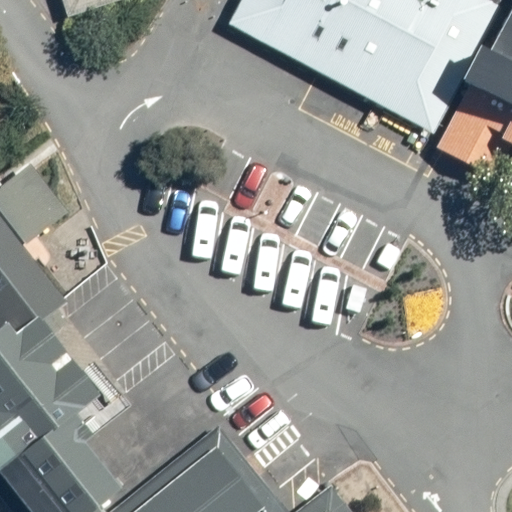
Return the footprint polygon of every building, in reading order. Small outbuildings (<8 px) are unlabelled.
[(57,0),(64,22),(133,0),(57,0)] [(241,0),(226,30),(431,139),(499,12),(477,0),(241,0)] [(511,7),(444,140),(511,173),(511,7)] [(0,142),(0,251),(18,274),(71,233),(0,142)] [(46,334),(0,276),(0,348),(10,362),(46,334)] [(57,511),(180,511),(309,414),(259,349),(52,506),(57,511)] [(83,454),(10,362),(0,369),(0,435),(41,487),(83,454)] [(375,511),(323,443),(232,511),(375,511)]
